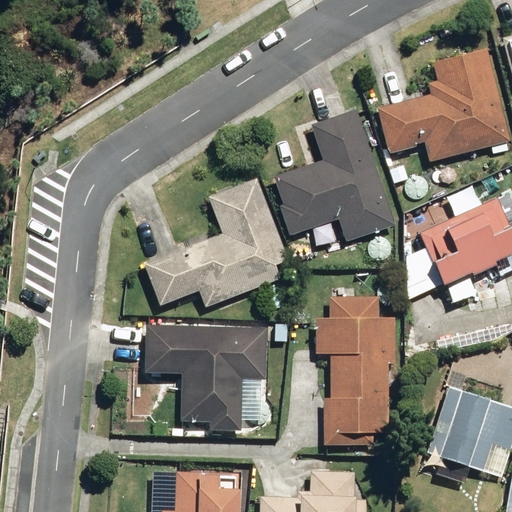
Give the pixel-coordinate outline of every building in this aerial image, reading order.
[(422,144),(427,164),(509,143),(486,50),(431,64),(436,82),(427,84),(430,96),(375,110),(387,155),(415,148),(414,146),(422,144)] [(338,221),(346,244),(394,227),(354,112),(311,127),(323,161),(272,179),(282,206),(278,207),(289,238),(338,221)] [(197,292),(204,310),(278,280),(273,267),(287,261),(255,179),(205,199),(220,236),(142,266),(158,308),(197,292)] [(483,191),(485,198),(493,195),(490,188),(483,191)] [(416,235),(440,287),(469,275),(470,277),(495,266),(493,263),(511,254),(511,235),(495,199),(416,235)] [(322,401),(323,446),(389,445),(387,365),(394,364),(394,319),(378,319),(378,298),(327,298),(328,319),(314,319),(314,356),(328,356),(329,400),(322,401)] [(208,431),(240,431),(242,380),(264,381),(266,330),(144,327),(142,373),(180,374),(179,422),(208,423),(208,431)] [(424,456),(482,474),(491,446),(510,452),(511,445),(511,409),(446,388),(424,456)] [(511,511),(511,468),(508,493),(497,491),(493,511),(511,511)] [(352,511),(353,473),(309,472),(309,493),(294,493),(294,499),(257,498),(256,511),(352,511)] [(236,511),(237,475),(174,473),(172,511),(158,511),(236,511)]
